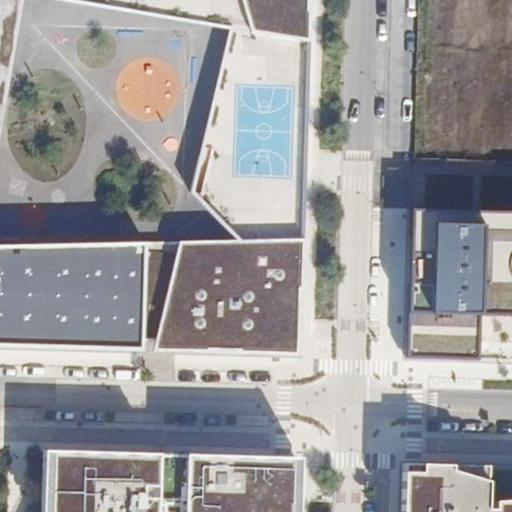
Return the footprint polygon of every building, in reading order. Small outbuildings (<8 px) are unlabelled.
[(307,190),(313,0),(100,0),(230,23),(195,185),(307,190)] [(175,253),(174,351),(303,354),(307,190),(195,185),(192,199),(236,204),(234,237),(175,243),(175,253)] [(511,214),(410,211),(406,361),(480,363),(481,319),(511,319),(511,214)] [(175,253),(0,247),(0,345),(174,351),(175,253)] [(296,511),(297,464),(45,457),(43,511),(296,511)] [(511,511),(511,495),(496,497),(496,469),(400,466),(398,511),(511,511)]
